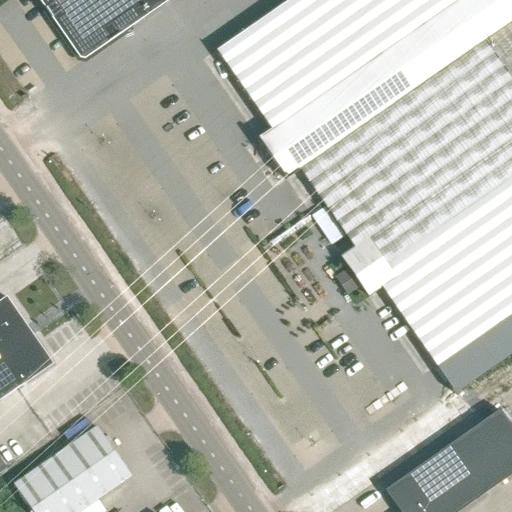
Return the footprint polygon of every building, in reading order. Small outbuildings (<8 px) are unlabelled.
[(37,0),(70,46),(98,51),(172,0),(37,0)] [(299,171),(326,210),(511,81),(485,42),(511,23),(511,0),(458,0),(456,2),(455,0),(289,0),(215,52),(271,131),(258,140),(286,180),(299,171)] [(511,81),(326,210),(353,249),(340,258),(368,298),(381,289),(436,368),(455,394),(511,354),(511,81)] [(0,401),(25,384),(26,385),(53,366),(6,298),(0,302),(0,401)] [(364,333),(344,347),(367,380),(387,366),(364,333)] [(344,347),(324,361),(347,394),(367,380),(344,347)] [(324,361),(305,375),(327,408),(347,394),(324,361)] [(387,366),(367,380),(390,413),(410,399),(387,366)] [(305,375),(285,388),(308,421),(327,408),(305,375)] [(367,380),(347,394),(370,427),(390,413),(367,380)] [(285,388),(265,402),(288,435),(308,421),(285,388)] [(347,394),(327,408),(350,441),(370,427),(347,394)] [(327,408),(308,421),(331,454),(350,441),(327,408)] [(459,511),(511,475),(511,428),(499,410),(384,491),(398,511),(459,511)] [(308,421),(288,435),(310,468),(331,454),(308,421)] [(31,511),(81,511),(131,478),(96,428),(13,486),(31,511)]
